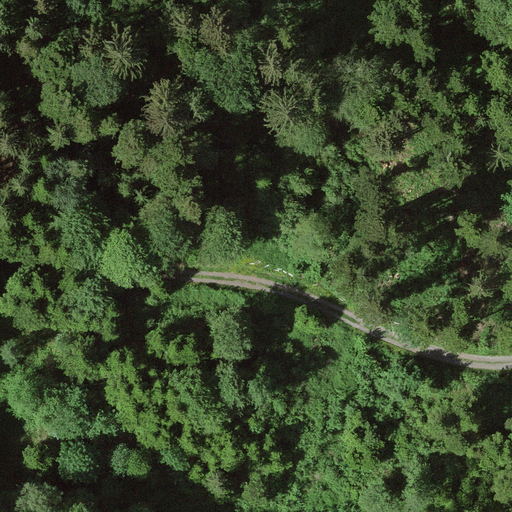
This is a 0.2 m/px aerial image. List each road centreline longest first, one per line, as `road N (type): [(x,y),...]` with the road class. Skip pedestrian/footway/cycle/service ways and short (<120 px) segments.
road 1 (track): [(0,257),(294,287),(425,349),(511,360)]
road 2 (track): [(0,456),(294,511)]
